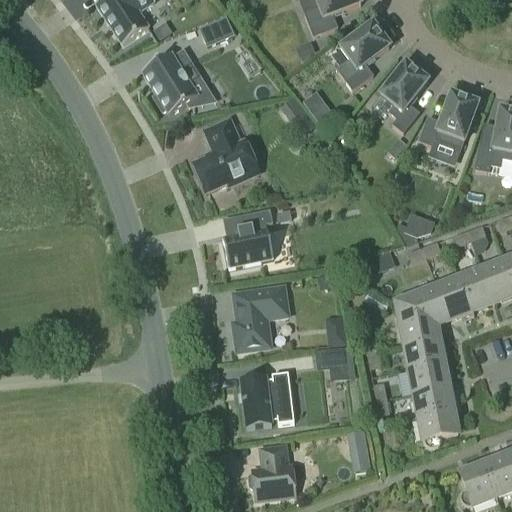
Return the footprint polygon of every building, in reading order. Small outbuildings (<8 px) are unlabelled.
[(122,49),(148,33),(137,17),(154,6),(150,0),(107,0),(95,8),(122,49)] [(316,0),(321,11),(303,18),(313,41),(337,32),(332,19),(360,8),(358,3),(359,0),(316,0)] [(206,52),(234,40),(226,21),(198,33),(206,52)] [(337,76),(351,95),(372,80),(364,69),(389,51),(385,46),(386,42),(380,34),(375,33),(372,28),(342,50),(352,64),(337,76)] [(141,77),(155,99),(151,101),(162,118),(165,116),(168,120),(186,109),(199,101),(191,89),(201,82),(184,54),(173,61),(173,60),(171,58),(141,77)] [(409,72),(405,68),(381,97),(395,108),(390,115),(398,121),(391,129),(402,138),(418,118),(408,109),(427,86),(422,82),(422,78),(414,71),(409,72)] [(456,100),(450,98),(440,127),(427,122),(418,146),(431,151),(434,145),(460,154),(477,108),(471,106),(469,102),(460,98),(456,100)] [(295,102),(280,113),(288,124),(303,113),(295,102)] [(327,112),(314,122),(319,130),(333,120),(327,112)] [(511,113),(509,113),(505,115),(500,114),(492,152),(479,149),(474,175),(488,177),(489,170),(499,172),(501,164),(511,165),(511,113)] [(239,148),(229,124),(204,135),(214,159),(192,169),(205,198),(227,188),(228,191),(258,178),(244,146),(239,148)] [(270,214),(243,220),(245,232),(237,234),(238,240),(226,242),(222,243),(228,273),(273,264),(265,229),(272,228),(270,214)] [(289,215),(277,218),(279,228),(291,225),(289,215)] [(500,235),(511,231),(511,219),(497,225),(500,235)] [(397,229),(396,232),(407,250),(417,246),(416,243),(413,235),(405,232),(397,229)] [(467,236),(471,246),(485,241),(482,231),(467,236)] [(455,252),(471,246),(467,236),(452,242),(455,252)] [(422,252),(426,262),(440,257),(436,247),(422,252)] [(410,268),(426,262),(422,252),(406,258),(410,268)] [(495,307),(511,300),(511,285),(504,266),(482,274),(495,307)] [(472,316),(495,307),(482,274),(459,283),(472,316)] [(450,325),(472,316),(459,283),(437,292),(450,325)] [(236,357),(270,352),(266,324),(287,321),(283,291),(233,299),(238,336),(236,337),(235,338),(234,339),(234,340),(234,341),(236,357)] [(436,330),(450,325),(437,292),(395,308),(436,330)] [(439,345),(436,330),(395,308),(404,352),(439,345)] [(366,359),(377,357),(373,341),(363,343),(366,359)] [(408,376),(443,369),(439,345),(404,352),(408,376)] [(349,383),(345,352),(315,356),(317,375),(329,373),(331,385),(349,383)] [(377,357),(366,359),(370,374),(380,372),(377,357)] [(413,399),(448,392),(443,369),(408,376),(413,399)] [(271,430),(271,425),(277,424),(277,428),(293,426),(292,415),(287,415),(284,391),(289,390),(287,378),(271,381),(272,385),(266,386),(265,381),(240,384),(246,433),(271,430)] [(376,406),(386,404),(383,388),(373,390),(376,406)] [(418,423),(453,416),(448,392),(413,399),(418,423)] [(386,404),(376,406),(379,421),(389,419),(386,404)] [(453,416),(418,423),(422,446),(423,448),(423,449),(424,450),(425,452),(427,452),(428,453),(429,454),(431,454),(433,454),(434,453),(436,453),(437,452),(438,451),(439,450),(440,449),(440,447),(441,446),(441,444),(441,443),(457,439),(453,416)] [(348,460),(367,457),(363,435),(345,439),(348,460)] [(385,453),(396,451),(392,435),(382,437),(385,453)] [(248,492),(254,495),(255,505),(295,500),(291,470),(287,471),(284,451),(260,454),(262,474),(251,475),(251,477),(247,481),(248,492)] [(495,502),(511,495),(511,479),(505,461),(482,469),(495,502)] [(472,511),(495,502),(482,469),(459,478),(465,494),(464,494),(463,495),(462,496),(461,498),(460,499),(460,501),(459,502),(459,504),(460,505),(460,507),(461,508),(462,509),(463,510),(465,511),(466,511),(467,511),(469,511),(471,511),(472,511)]
